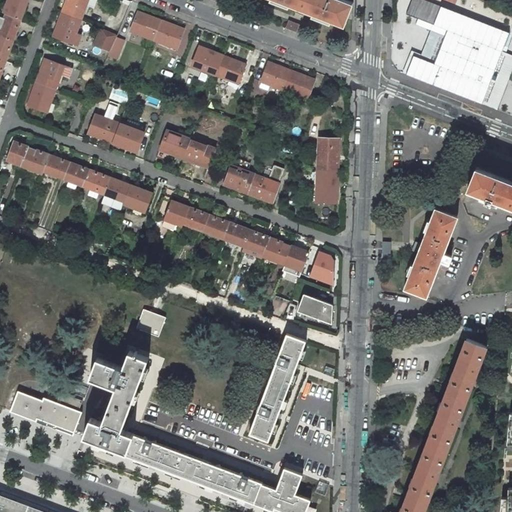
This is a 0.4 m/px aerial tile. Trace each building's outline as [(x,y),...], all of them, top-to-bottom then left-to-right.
[(6,14),(21,19),(28,0),(8,0),(3,13),(6,14)] [(88,0),(66,0),(62,13),(81,20),(88,0)] [(332,19),(345,24),(353,3),(346,0),(274,0),(289,6),(291,3),(314,12),(313,15),(331,22),(332,19)] [(484,105),(511,32),(428,0),(410,0),(405,13),(419,19),(417,24),(431,30),(421,55),(410,51),(402,73),(484,105)] [(161,20),(138,11),(131,30),(154,39),(161,20)] [(76,34),(81,20),(62,13),(53,36),(77,45),(80,36),(76,34)] [(0,35),(13,40),(21,19),(6,14),(4,19),(1,28),(0,30),(0,35)] [(185,29),(161,20),(154,39),(177,48),(185,29)] [(291,30),(303,35),(306,27),(297,23),(296,25),(293,24),(291,30)] [(116,37),(118,35),(101,28),(94,44),(110,51),(116,37)] [(393,31),(390,53),(401,55),(404,32),(393,31)] [(0,59),(5,61),(13,40),(0,35),(0,59)] [(125,41),(116,37),(110,51),(108,55),(118,59),(125,41)] [(223,55),(200,46),(192,65),(216,74),(223,55)] [(246,64),(223,55),(216,74),(229,80),(238,83),(239,83),(246,64)] [(45,58),(37,82),(56,89),(64,65),(45,58)] [(292,71),(268,62),(261,81),(262,81),(271,85),(284,90),(292,71)] [(315,80),(292,71),(284,90),(308,99),(315,80)] [(237,88),(238,83),(229,80),(227,84),(237,88)] [(269,90),(271,85),(262,81),(260,87),(269,90)] [(37,82),(28,105),(47,112),(56,89),(37,82)] [(107,113),(105,118),(114,121),(115,116),(107,113)] [(89,133),(113,143),(120,123),(114,121),(105,118),(96,114),(89,133)] [(129,121),(128,126),(136,129),(138,125),(129,121)] [(113,143),(138,152),(145,133),(136,129),(128,126),(120,123),(113,143)] [(462,135),(461,137),(470,141),(471,138),(473,133),(461,128),(459,134),(462,135)] [(167,130),(160,149),(184,158),(191,139),(167,130)] [(339,138),(319,137),(317,170),(338,170),(339,138)] [(216,148),(191,139),(184,158),(209,168),(216,148)] [(8,159),(22,165),(29,146),(15,141),(8,159)] [(43,173),(44,170),(50,154),(29,146),(22,165),(43,173)] [(44,170),(65,178),(71,162),(50,154),(44,170)] [(77,183),(85,186),(91,170),(71,162),(65,178),(71,180),(77,183)] [(274,164),(268,179),(279,183),(284,170),(278,170),(278,166),(274,164)] [(224,184),(248,193),(256,174),(231,165),(224,184)] [(511,178),(511,181),(476,168),(468,189),(481,194),(479,197),(498,204),(499,201),(511,205),(511,178)] [(85,186),(105,193),(111,177),(91,170),(85,186)] [(337,203),(338,170),(317,170),(316,202),(337,203)] [(256,174),(248,193),(273,203),(280,183),(279,183),(268,179),(256,174)] [(105,193),(125,201),(131,185),(111,177),(105,193)] [(124,203),(146,211),(153,193),(131,185),(125,201),(124,203)] [(183,225),(183,223),(189,207),(172,200),(165,219),(176,223),(183,225)] [(183,223),(204,230),(210,215),(189,207),(183,223)] [(405,288),(427,296),(441,260),(449,263),(452,256),(443,253),(457,217),(435,208),(431,221),(427,232),(414,265),(410,275),(405,288)] [(204,230),(224,238),(230,222),(210,215),(204,230)] [(174,230),(176,223),(165,219),(163,224),(164,226),(174,230)] [(224,238),(244,245),(250,230),(230,222),(224,238)] [(244,245),(264,253),(270,237),(250,230),(244,245)] [(285,263),(291,245),(270,237),(264,253),(263,255),(285,263)] [(302,270),(309,252),(291,245),(285,263),(282,270),(299,277),(302,270)] [(382,260),(391,260),(391,250),(389,250),(389,247),(382,247),(382,260)] [(331,256),(320,252),(311,275),(332,284),(334,260),(331,256)] [(297,311),(331,324),(333,305),(304,294),(297,311)] [(158,336),(166,317),(144,309),(137,328),(158,336)] [(379,333),(391,334),(392,322),(380,321),(379,333)] [(249,433),(268,440),(306,340),(287,333),(271,374),(249,433)] [(423,511),(435,483),(433,482),(438,471),(439,471),(455,430),(453,430),(458,418),(459,419),(475,378),(473,377),(478,366),(479,366),(487,345),(467,338),(463,348),(465,349),(461,358),(459,358),(454,371),(456,372),(453,381),(451,380),(443,401),(445,402),(441,411),(439,410),(434,424),(436,425),(433,434),(431,433),(423,454),(425,455),(421,464),(419,463),(414,476),(416,477),(413,486),(411,486),(403,506),(405,507),(402,511),(423,511)] [(101,446),(108,448),(109,445),(126,452),(134,434),(122,429),(149,357),(146,357),(150,348),(135,343),(132,351),(130,350),(123,367),(97,357),(90,377),(116,387),(103,422),(90,417),(84,436),(102,443),(101,446)] [(73,435),(74,432),(81,414),(82,412),(79,410),(82,400),(60,392),(57,402),(44,397),(43,400),(18,391),(10,411),(37,421),(48,425),(73,435)] [(74,432),(84,436),(90,417),(81,414),(74,432)] [(126,452),(125,454),(274,510),(275,507),(288,511),(305,511),(308,506),(311,499),(295,493),(302,474),(284,467),(276,488),(262,483),(262,482),(134,434),(126,452)] [(501,497),(499,511),(511,511),(511,487),(508,488),(508,497),(501,497)] [(0,511),(22,511),(23,509),(14,505),(15,504),(0,498),(0,511)]
